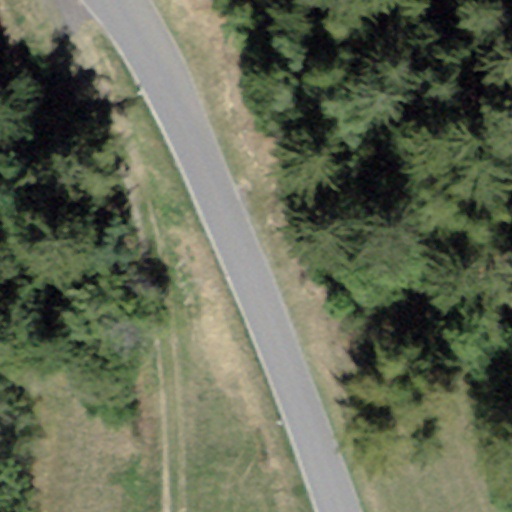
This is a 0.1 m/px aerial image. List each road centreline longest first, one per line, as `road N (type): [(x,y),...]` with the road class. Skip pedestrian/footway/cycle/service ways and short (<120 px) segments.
road 1 (tertiary): [(111,0),(147,50),(176,112),(331,511)]
road 2 (track): [(60,0),(126,196),(156,511)]
